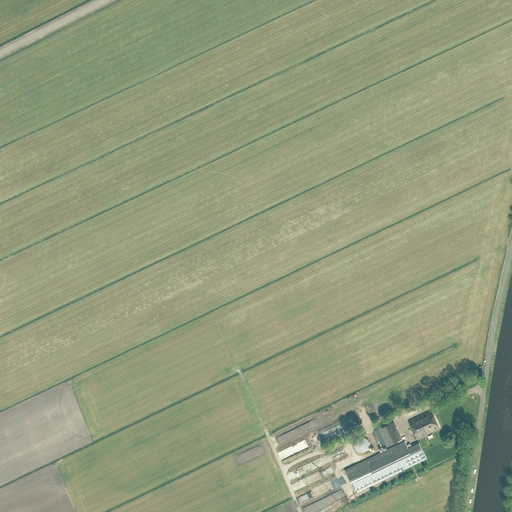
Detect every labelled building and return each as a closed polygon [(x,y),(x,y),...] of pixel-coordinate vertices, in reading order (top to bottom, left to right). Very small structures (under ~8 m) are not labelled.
[(409,422),(417,438),(438,428),(431,412),(427,414),(427,413),(409,422)] [(401,439),(393,422),(374,431),(375,434),(376,434),(382,448),(401,439)] [(360,452),(363,452),(365,452),(367,450),(369,448),(369,446),(369,443),(368,441),(366,439),(364,438),(362,437),(359,437),(357,439),(355,440),(354,443),(354,445),(354,448),(356,450),(358,451),(360,452)] [(404,441),(344,470),(355,493),(426,458),(419,443),(408,448),(404,441)] [(301,503),(320,494),(319,490),(299,499),(301,503)] [(343,497),(340,490),(332,494),(336,500),(343,497)] [(305,511),(308,511),(335,501),(333,497),(304,510),(305,511)]
